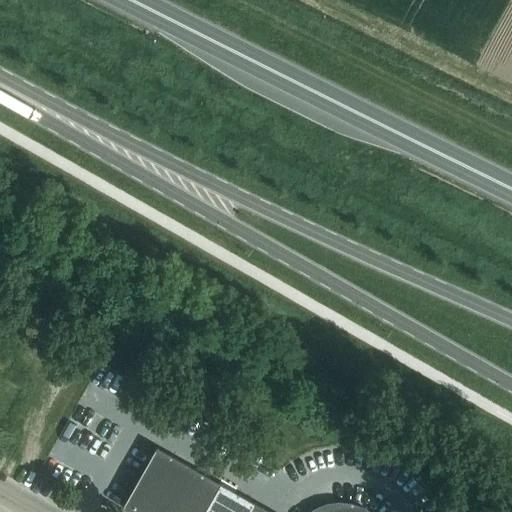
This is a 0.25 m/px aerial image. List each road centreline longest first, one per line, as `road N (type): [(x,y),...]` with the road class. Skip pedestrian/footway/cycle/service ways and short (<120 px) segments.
road 1 (secondary): [(111,149),(511,386)]
road 2 (secondary): [(511,321),(252,202),(111,149)]
road 3 (trunk): [(511,187),(130,0)]
road 4 (secondary): [(111,149),(0,86)]
